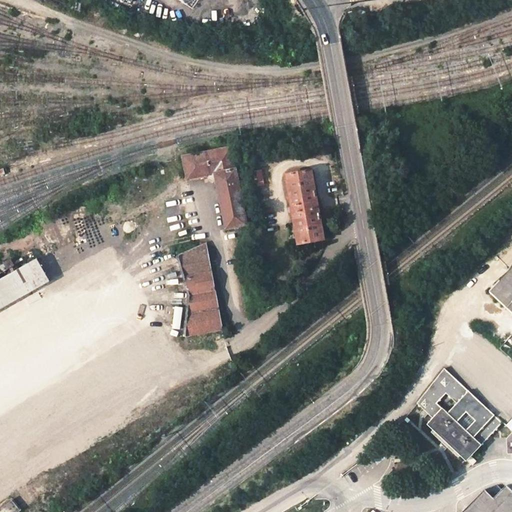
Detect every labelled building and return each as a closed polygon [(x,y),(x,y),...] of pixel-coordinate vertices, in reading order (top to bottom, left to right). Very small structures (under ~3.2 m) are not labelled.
[(226,231),(247,227),(231,149),(183,159),(187,182),(208,177),(209,180),(214,183),(216,182),(226,231)] [(301,242),(324,237),(311,172),(289,176),(301,242)] [(221,330),(206,246),(176,258),(187,296),(183,337),(221,330)] [(511,261),(484,290),(511,318),(511,261)] [(0,311),(50,283),(47,276),(43,270),(40,264),(0,285),(0,311)] [(421,408),(434,422),(429,427),(465,463),(502,426),(446,370),(434,388),(421,408)] [(511,411),(498,426),(504,431),(511,423),(511,411)] [(511,424),(498,438),(498,445),(511,430),(511,424)] [(511,430),(498,445),(498,452),(511,452),(511,430)] [(486,493),(467,511),(511,511),(511,490),(510,489),(496,503),(486,493)] [(20,511),(14,503),(0,511),(20,511)]
